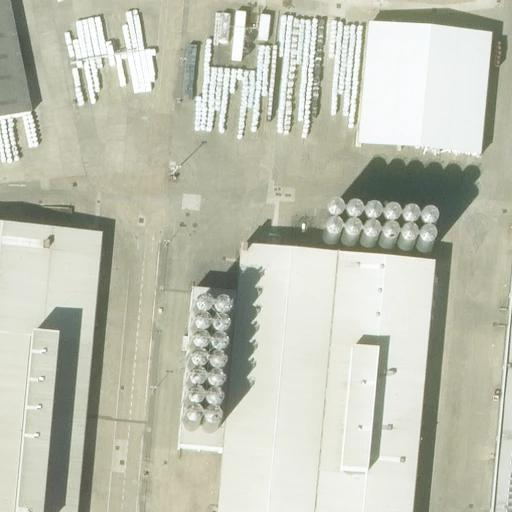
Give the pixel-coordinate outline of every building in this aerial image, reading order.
[(0,0),(0,121),(29,116),(5,0),(0,0)] [(489,31),(363,23),(355,147),(481,155),(489,31)] [(0,511),(76,511),(102,235),(0,227),(0,511)] [(410,511),(432,267),(239,250),(235,298),(191,294),(176,451),(220,455),(215,511),(410,511)] [(511,511),(511,287),(491,511),(511,511)]
